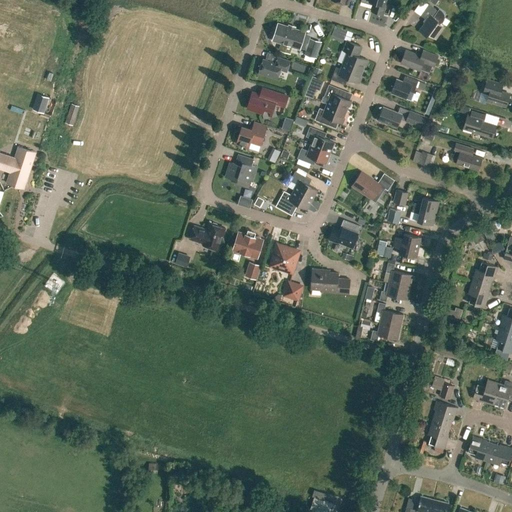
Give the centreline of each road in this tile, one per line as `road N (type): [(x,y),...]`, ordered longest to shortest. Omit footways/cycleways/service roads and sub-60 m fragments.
road 1 (residential): [(351,138),(383,41),(373,31),(275,3),(265,8),(205,194),(302,230),(316,225)]
road 2 (residential): [(482,208),(438,254),(388,463)]
road 3 (residential): [(482,208),(471,191),(401,170),(351,138)]
